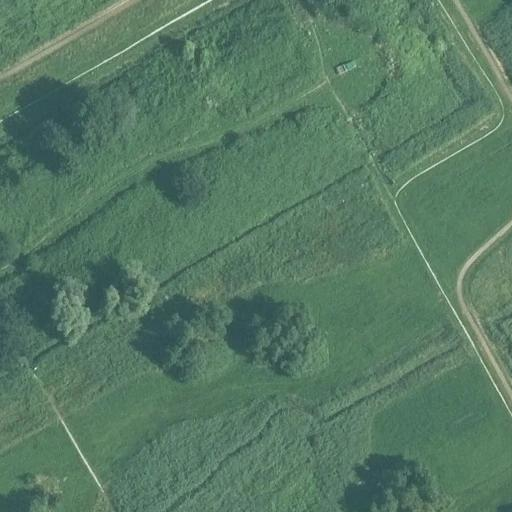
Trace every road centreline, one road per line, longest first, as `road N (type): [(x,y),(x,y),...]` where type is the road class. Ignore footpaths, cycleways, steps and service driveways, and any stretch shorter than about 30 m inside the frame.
road 1 (unknown): [(511,397),(455,292),(458,279),(511,225)]
road 2 (unknown): [(0,80),(135,0)]
